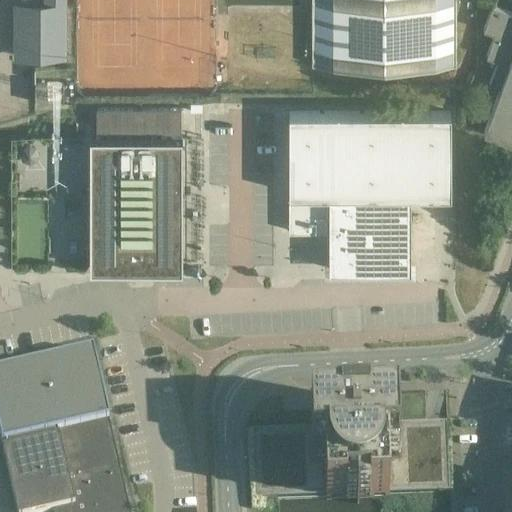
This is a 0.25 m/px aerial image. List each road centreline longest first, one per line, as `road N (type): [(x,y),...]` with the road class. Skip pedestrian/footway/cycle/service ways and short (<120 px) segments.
road 1 (unclassified): [(226,511),(223,419),(234,388),(259,371),(461,356),(493,344)]
road 2 (residential): [(497,511),(493,344)]
